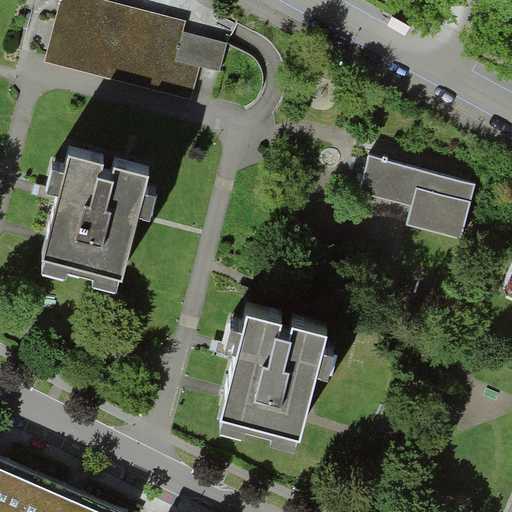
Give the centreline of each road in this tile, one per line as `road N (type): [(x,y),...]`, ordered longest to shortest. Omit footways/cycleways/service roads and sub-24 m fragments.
road 1 (residential): [(0,382),(272,511)]
road 2 (residential): [(308,0),(511,110)]
